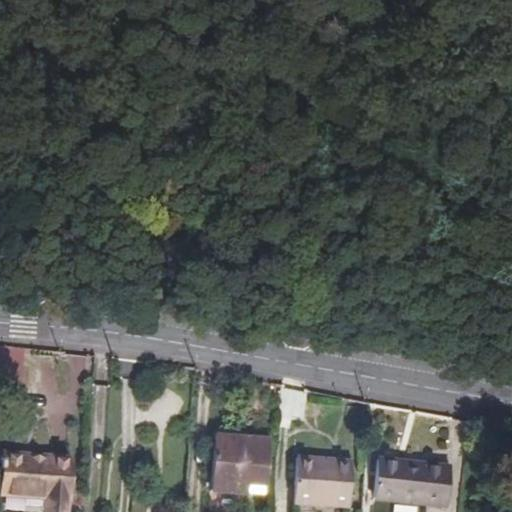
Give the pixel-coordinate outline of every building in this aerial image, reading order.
[(0,380),(20,383),(23,349),(0,346),(0,380)] [(265,493),(268,436),(215,432),(212,490),(265,493)] [(66,511),(70,459),(3,454),(2,471),(1,493),(44,495),(43,511),(66,511)] [(351,463),(295,458),(292,504),(347,507),(351,463)] [(450,462),(378,458),(373,511),(419,511),(420,499),(447,501),(450,462)]
